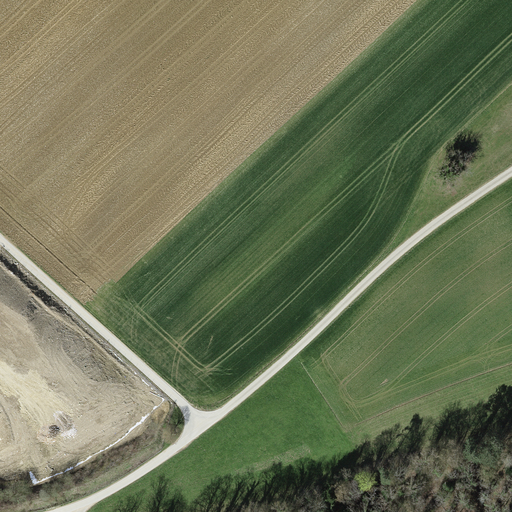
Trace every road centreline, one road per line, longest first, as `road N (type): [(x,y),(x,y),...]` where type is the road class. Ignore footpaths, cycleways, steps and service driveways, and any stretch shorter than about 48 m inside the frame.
road 1 (track): [(511,171),(402,248),(274,370),(162,457),(100,496),(56,511)]
road 2 (track): [(203,426),(0,239)]
